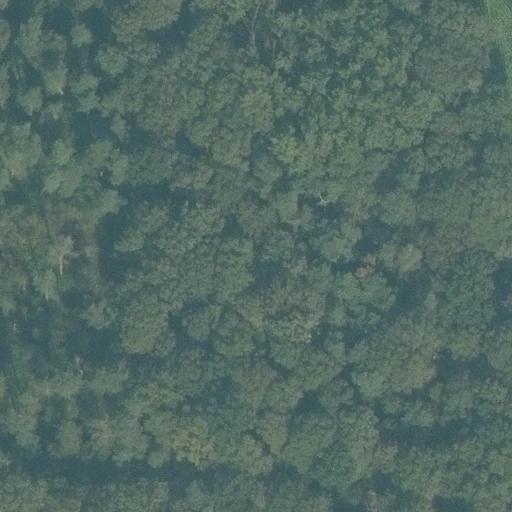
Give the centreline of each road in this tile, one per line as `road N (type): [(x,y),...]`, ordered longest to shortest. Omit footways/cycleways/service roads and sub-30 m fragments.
road 1 (track): [(110,0),(130,318),(182,492)]
road 2 (unclassified): [(0,500),(182,492),(363,500),(398,511)]
